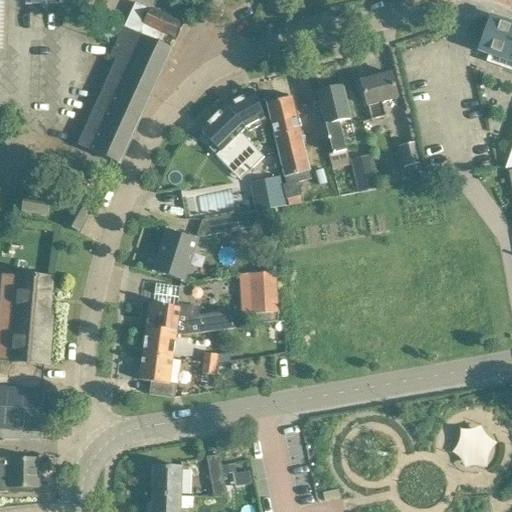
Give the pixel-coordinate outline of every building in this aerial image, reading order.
[(173,51),(185,24),(151,9),(150,11),(136,4),(125,28),(173,51)] [(511,24),(490,16),(478,52),(490,56),(488,63),(507,69),(511,55),(511,24)] [(120,166),(173,51),(125,28),(111,58),(117,61),(77,146),(120,166)] [(361,82),(366,101),(372,122),(386,118),(383,104),(398,101),(391,74),(361,82)] [(329,90),(318,93),(323,112),(334,156),(330,157),(333,169),(349,165),(339,124),(351,121),(347,106),(342,87),(338,88),(336,86),(330,87),(329,90)] [(267,125),(254,92),(225,107),(245,131),(249,134),(267,125)] [(279,102),(267,105),(272,124),(288,186),(284,187),(290,209),(304,206),(299,184),(313,180),(297,118),(292,98),(288,99),(287,95),(278,98),(279,102)] [(245,131),(225,107),(200,131),(220,152),(216,156),(232,173),(244,161),(254,171),(265,160),(240,135),(245,131)] [(422,164),(417,143),(400,147),(405,169),(422,164)] [(357,170),(353,171),(358,194),(378,190),(371,158),(355,162),(357,170)] [(250,183),(256,212),(285,207),(280,178),(250,183)] [(48,217),(51,201),(25,197),(22,212),(48,217)] [(80,234),(91,213),(75,205),(64,225),(80,234)] [(239,217),(202,222),(199,236),(203,237),(241,231),(239,217)] [(198,241),(187,238),(168,231),(155,273),(184,283),(198,241)] [(278,322),(275,273),(249,275),(251,316),(255,315),(256,326),(278,322)] [(50,279),(12,276),(9,318),(13,318),(9,362),(45,365),(49,318),(47,318),(50,279)] [(200,308),(192,307),(178,305),(178,309),(150,305),(147,332),(176,335),(185,336),(235,329),(232,312),(199,317),(200,308)] [(173,361),(176,335),(147,332),(143,357),(173,361)] [(206,354),(204,366),(203,374),(215,376),(217,356),(206,354)] [(169,385),(173,361),(143,357),(140,381),(151,383),(149,396),(175,400),(177,386),(169,385)] [(21,431),(41,432),(43,392),(23,391),(21,431)] [(227,496),(223,476),(220,456),(207,458),(214,496),(227,496)] [(38,460),(9,460),(0,459),(0,493),(29,494),(29,489),(38,489),(38,460)] [(236,465),(222,467),(223,476),(237,473),(236,465)] [(154,468),(153,495),(181,496),(182,469),(154,468)] [(180,511),(181,496),(153,495),(152,511),(180,511)]
